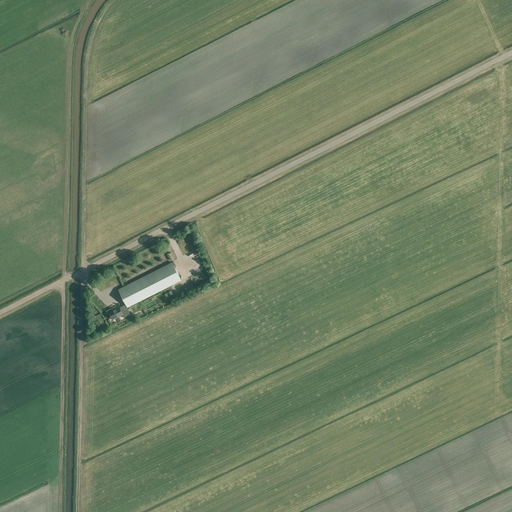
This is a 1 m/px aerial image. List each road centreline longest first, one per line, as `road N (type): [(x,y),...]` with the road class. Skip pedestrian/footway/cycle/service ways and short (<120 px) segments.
road 1 (track): [(62,280),(499,58)]
road 2 (track): [(499,58),(497,398)]
road 3 (track): [(78,511),(82,271)]
road 4 (track): [(60,511),(62,280)]
